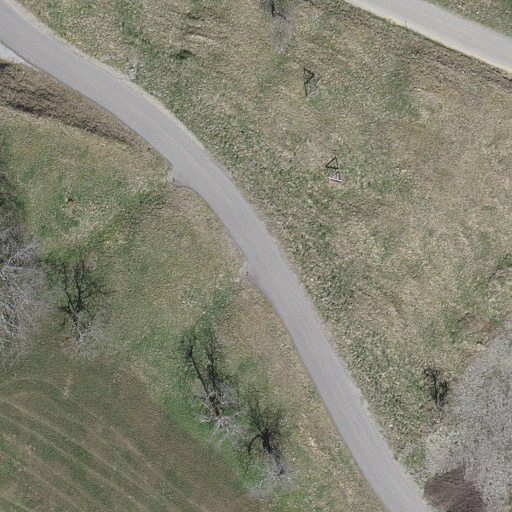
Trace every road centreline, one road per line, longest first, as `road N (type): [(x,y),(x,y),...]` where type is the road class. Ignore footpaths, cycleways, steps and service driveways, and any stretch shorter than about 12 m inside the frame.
road 1 (track): [(0,26),(172,144),(273,267),(372,470),(405,511)]
road 2 (track): [(511,63),(368,0)]
